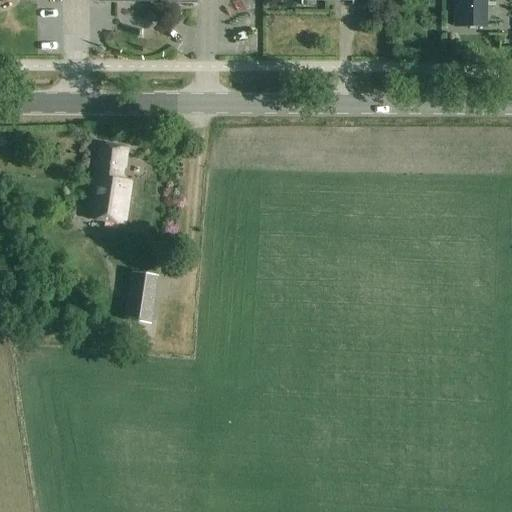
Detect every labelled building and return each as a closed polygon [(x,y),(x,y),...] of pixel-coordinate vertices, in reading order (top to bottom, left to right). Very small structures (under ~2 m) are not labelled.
[(40,0),(41,56),(67,55),(66,0),(40,0)] [(454,0),(454,28),(487,28),(487,0),(454,0)] [(159,27),(159,9),(125,8),(125,26),(159,27)] [(94,58),(111,57),(108,13),(92,14),(94,58)] [(308,138),(302,146),(321,159),(327,151),(308,138)] [(124,180),(128,148),(101,144),(99,160),(95,159),(87,219),(127,224),(132,181),(124,180)] [(125,321),(151,324),(157,275),(131,272),(125,321)]
